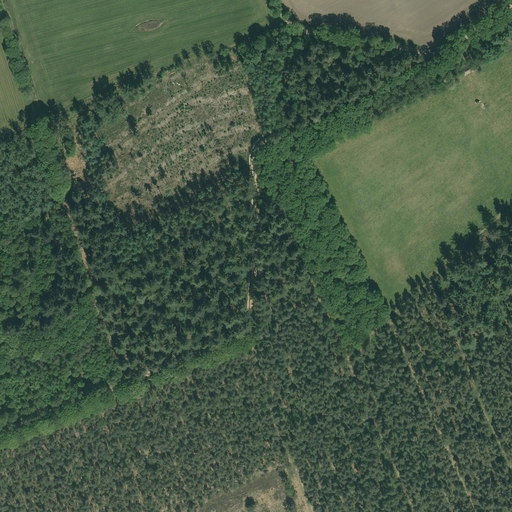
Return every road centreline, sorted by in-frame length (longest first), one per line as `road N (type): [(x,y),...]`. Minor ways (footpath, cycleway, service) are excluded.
road 1 (track): [(251,330),(258,147),(425,56)]
road 2 (track): [(0,434),(251,330)]
road 3 (track): [(346,355),(511,204)]
road 4 (track): [(313,511),(251,330)]
road 5 (track): [(346,355),(414,511)]
road 6 (track): [(272,0),(299,29),(425,56)]
road 7 (track): [(43,130),(1,0)]
